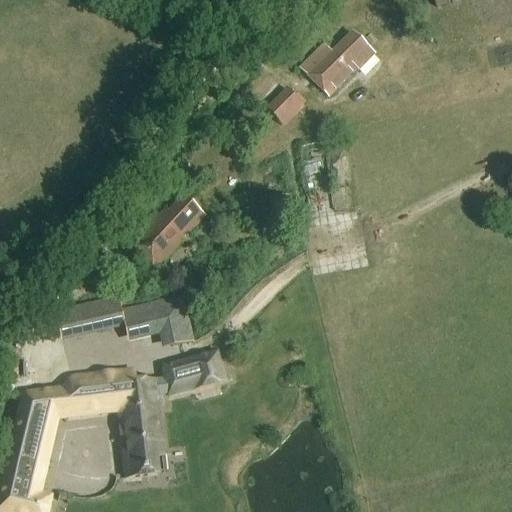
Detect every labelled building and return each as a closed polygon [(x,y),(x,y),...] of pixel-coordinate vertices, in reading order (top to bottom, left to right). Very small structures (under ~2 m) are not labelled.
[(330,55),(321,47),(299,71),(329,99),(356,71),(359,74),(374,57),(349,34),(330,55)] [(283,90),(264,110),(285,129),(304,108),(283,90)] [(162,209),(127,248),(155,273),(183,243),(180,240),(185,235),(188,237),(204,220),(182,199),(168,214),(162,209)] [(275,220),(290,220),(289,199),(274,200),(275,220)] [(52,288),(69,303),(99,270),(82,254),(52,288)] [(54,314),(61,344),(124,329),(117,300),(54,314)] [(60,394),(25,395),(0,494),(0,511),(48,511),(50,500),(39,497),(57,426),(121,417),(130,485),(162,481),(160,463),(165,462),(159,412),(163,412),(160,393),(167,392),(223,378),(215,349),(162,364),(164,382),(135,386),(133,373),(68,379),(60,394)]
